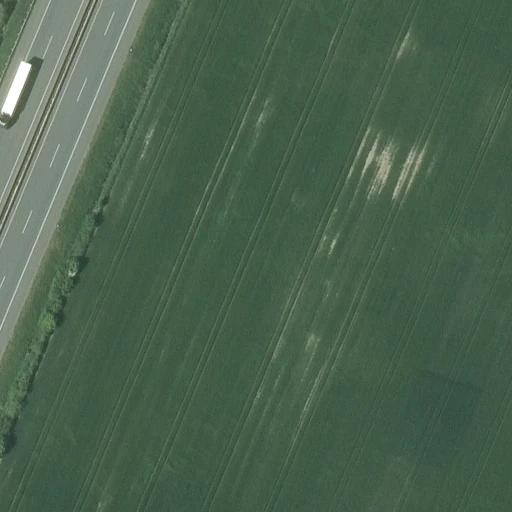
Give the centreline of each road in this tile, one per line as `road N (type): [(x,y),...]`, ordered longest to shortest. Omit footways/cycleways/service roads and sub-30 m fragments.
road 1 (motorway): [(0,308),(128,0)]
road 2 (motorway): [(57,0),(0,136)]
